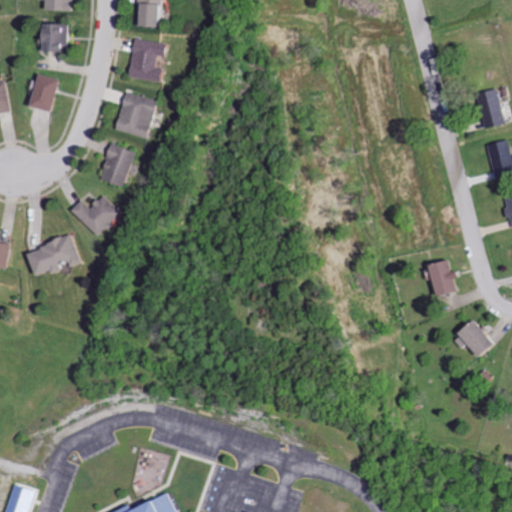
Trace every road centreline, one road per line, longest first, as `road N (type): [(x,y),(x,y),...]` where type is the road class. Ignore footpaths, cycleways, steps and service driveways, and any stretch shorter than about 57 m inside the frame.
road 1 (residential): [(501,303),(486,276),(414,0)]
road 2 (residential): [(108,0),(97,92),(80,137),(50,167),(14,171)]
